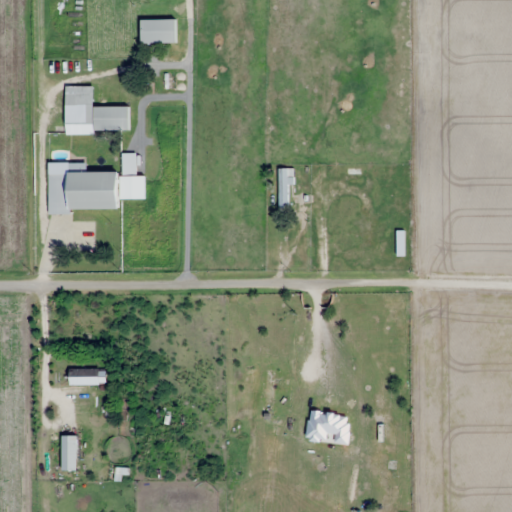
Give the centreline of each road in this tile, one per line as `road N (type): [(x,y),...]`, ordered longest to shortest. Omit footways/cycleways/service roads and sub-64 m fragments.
road 1 (residential): [(0,269),(511,263)]
road 2 (residential): [(395,265),(393,511)]
